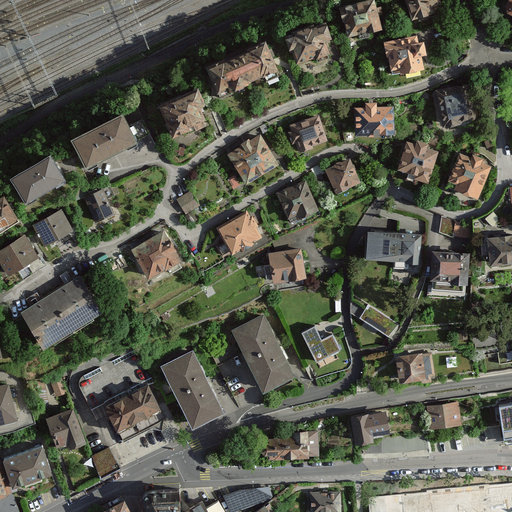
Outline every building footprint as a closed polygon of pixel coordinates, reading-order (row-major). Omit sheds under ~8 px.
[(373,0),(363,0),(341,6),(348,34),(380,26),(373,0)] [(407,0),(412,16),(440,7),(437,0),(407,0)] [(326,22),(288,35),(296,60),(316,53),(318,58),(329,54),(323,38),(331,35),(326,22)] [(424,35),(389,44),(399,79),(433,69),(424,35)] [(208,62),(219,89),(276,66),(265,39),(208,62)] [(437,89),(444,124),(475,117),(468,83),(437,89)] [(185,126),(188,131),(206,123),(197,104),(204,101),(198,87),(161,104),(174,132),(185,126)] [(356,138),(395,136),(393,106),(380,107),(380,101),(366,102),(367,110),(355,110),(356,138)] [(122,111),(73,136),(86,162),(135,137),(122,111)] [(297,148),(326,137),(318,116),(289,126),(297,148)] [(246,179),(276,160),(260,134),(230,153),(246,179)] [(418,144),(406,141),(397,172),(429,181),(438,150),(428,147),(430,140),(420,137),(418,144)] [(49,153),(12,175),(25,199),(63,177),(49,153)] [(490,164),(460,154),(449,186),(479,196),(490,164)] [(348,156),(325,168),(338,192),(361,180),(348,156)] [(306,178),(279,190),(293,220),(320,207),(306,178)] [(102,189),(85,197),(96,219),(112,211),(102,189)] [(190,190),(178,198),(187,213),(199,205),(190,190)] [(0,205),(0,236),(25,223),(12,199),(0,205)] [(34,224),(44,242),(55,236),(72,227),(61,208),(44,217),(34,224)] [(247,210),(218,227),(235,254),(264,236),(247,210)] [(460,234),(464,220),(445,215),(441,229),(460,234)] [(369,230),(367,255),(418,260),(420,234),(369,230)] [(168,233),(138,250),(160,290),(190,274),(168,233)] [(511,233),(488,236),(491,262),(511,260),(511,233)] [(25,234),(0,249),(0,257),(9,272),(37,254),(25,234)] [(272,281),(307,276),(303,247),(268,252),(272,281)] [(470,251),(432,249),(431,277),(468,279),(470,251)] [(79,275),(23,311),(43,343),(100,307),(94,299),(79,275)] [(397,324),(368,304),(360,315),(388,335),(397,324)] [(267,319),(236,336),(271,401),(303,384),(267,319)] [(466,329),(458,330),(459,339),(467,338),(466,329)] [(320,331),(306,339),(322,367),(346,354),(338,339),(328,345),(320,331)] [(422,352),(393,356),(396,383),(425,379),(422,352)] [(199,356),(167,373),(201,436),(232,419),(199,356)] [(148,379),(105,402),(127,445),(151,432),(161,450),(181,440),(148,379)] [(6,383),(0,384),(0,418),(14,415),(6,383)] [(428,404),(430,426),(459,423),(456,401),(428,404)] [(73,405),(47,415),(58,445),(69,441),(71,446),(86,440),(73,405)] [(487,427),(500,426),(501,429),(511,427),(511,406),(484,409),(487,427)] [(348,416),(352,443),(372,440),(371,435),(388,432),(385,410),(348,416)] [(310,430),(261,435),(264,458),(321,453),(318,429),(310,430)] [(42,444),(4,457),(13,482),(50,469),(42,444)] [(18,511),(0,465),(0,511),(18,511)] [(511,511),(511,483),(400,495),(401,511),(511,511)] [(240,487),(225,492),(232,511),(238,511),(276,495),(271,486),(240,487)] [(183,490),(142,490),(153,511),(178,511),(180,511),(183,490)] [(339,511),(339,491),(310,492),(310,511),(339,511)] [(132,511),(123,494),(95,509),(96,511),(132,511)] [(180,511),(178,511),(226,511),(218,498),(207,504),(203,496),(180,511)]
